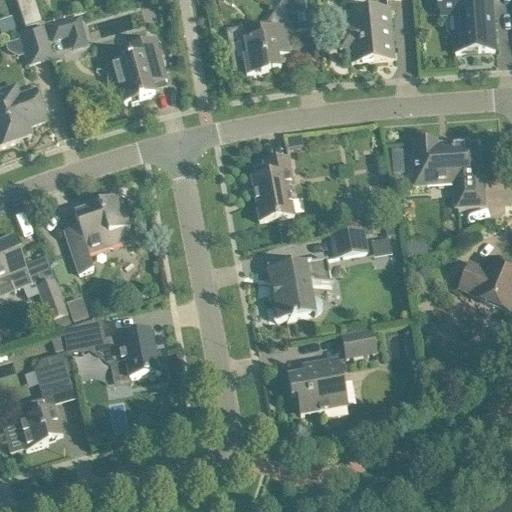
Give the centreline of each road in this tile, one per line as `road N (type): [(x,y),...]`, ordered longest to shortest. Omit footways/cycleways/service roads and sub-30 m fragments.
road 1 (residential): [(33,511),(209,467),(224,455),(229,416),(177,144)]
road 2 (residential): [(177,144),(302,118),(511,98)]
road 3 (residential): [(177,144),(0,202)]
